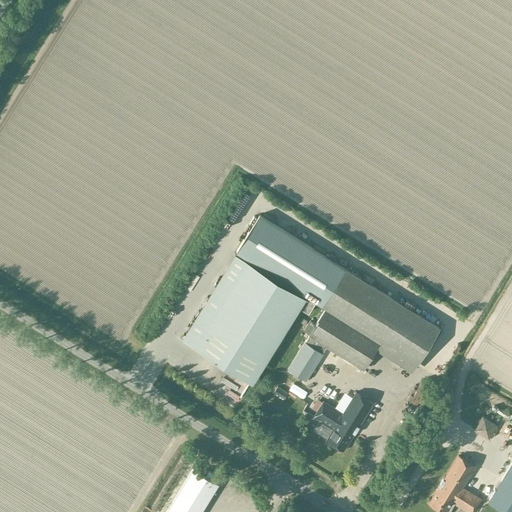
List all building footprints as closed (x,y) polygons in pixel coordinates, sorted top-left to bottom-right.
[(207,323),(193,345),(252,382),(265,359),(264,359),(297,305),(308,312),(315,301),(321,304),(326,307),(315,324),(309,320),(303,331),(309,334),(309,335),(287,369),(305,381),(327,346),(363,369),(376,349),(410,371),(415,362),(420,355),(424,358),(434,343),(429,340),(438,326),(343,268),(259,216),(258,215),(234,253),(248,262),(209,324),(207,323)] [(372,377),(387,363),(380,356),(365,370),(372,377)] [(318,429),(329,436),(326,440),(343,450),(373,402),(356,392),(343,413),(323,401),(314,416),(323,422),(318,429)] [(490,440),(494,427),(478,422),(474,435),(490,440)] [(466,437),(469,436),(465,425),(458,428),(460,433),(455,435),(458,444),(468,440),(466,437)] [(493,475),(503,449),(489,444),(485,454),(489,455),(486,461),(489,463),(486,472),(493,475)] [(468,511),(473,511),(481,499),(462,487),(475,466),(458,455),(444,477),(428,503),(442,511),(449,511),(455,504),(468,511)] [(511,511),(511,459),(488,499),(510,511),(511,511)] [(200,511),(219,483),(193,467),(164,511),(200,511)]
